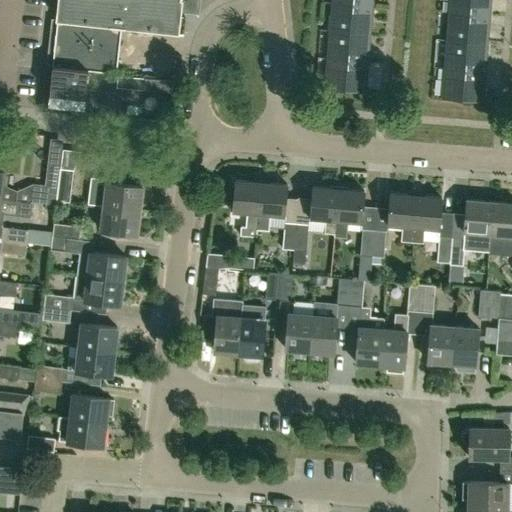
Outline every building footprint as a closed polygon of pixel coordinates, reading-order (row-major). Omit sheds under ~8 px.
[(59,0),(57,18),(121,25),(183,31),(183,30),(177,29),(180,0),(59,0)] [(487,16),(488,0),(450,0),(449,13),(487,16)] [(368,34),(370,6),(332,3),(330,30),(368,34)] [(484,43),(487,16),(449,13),(447,40),(484,43)] [(117,71),(121,25),(57,18),(52,64),(88,68),(117,71)] [(366,61),(368,34),(330,30),(327,58),(366,61)] [(482,71),(484,43),(447,40),(445,68),(482,71)] [(363,89),(366,61),(327,58),(325,86),(363,89)] [(84,108),(88,68),(52,64),(48,104),(84,108)] [(480,99),(482,71),(445,68),(442,96),(480,99)] [(170,92),(172,80),(144,77),(142,89),(170,92)] [(133,115),(145,116),(146,108),(134,107),(133,115)] [(18,151),(29,152),(31,134),(20,133),(18,151)] [(4,171),(5,159),(0,156),(0,196),(15,199),(16,189),(3,184),(4,171)] [(56,199),(60,167),(60,163),(47,161),(44,184),(33,183),(30,201),(42,202),(55,204),(56,199)] [(69,201),(73,169),(60,167),(56,199),(69,201)] [(257,229),(261,181),(236,179),(233,211),(247,212),(245,226),(241,226),(240,234),(256,236),(257,229)] [(139,209),(142,185),(106,181),(105,191),(94,190),(93,203),(104,205),(139,209)] [(285,215),(288,183),(261,181),(257,229),(268,230),(270,214),(285,215)] [(335,236),(339,188),(314,186),(312,218),(325,219),(324,232),(334,233),(334,236),(335,236)] [(363,222),(366,190),(339,188),(335,236),(346,237),(348,221),(363,222)] [(412,241),(416,195),(390,193),(388,225),(402,226),(401,240),(412,241)] [(439,229),(442,198),(416,195),(412,241),(423,242),(424,228),(439,229)] [(32,201),(30,201),(15,199),(0,196),(0,213),(30,217),(32,201)] [(489,252),(493,201),(467,199),(464,237),(452,236),(449,263),(449,264),(462,265),(464,247),(488,249),(488,251),(489,252)] [(511,202),(493,201),(489,252),(511,253),(511,202)] [(137,233),(139,209),(104,205),(101,228),(137,233)] [(79,238),(81,225),(53,222),(51,234),(79,238)] [(294,249),(297,223),(285,222),(283,248),(294,249)] [(297,223),(294,249),(293,262),(305,263),(306,250),(309,224),(297,223)] [(27,242),(28,230),(2,227),(1,239),(27,242)] [(372,256),(374,230),(363,229),(361,256),(372,256)] [(384,257),(386,231),(374,230),(372,256),(381,257),(384,257)] [(78,251),(79,238),(51,234),(50,247),(78,251)] [(449,263),(452,236),(440,235),(438,262),(449,263)] [(0,252),(25,255),(27,242),(1,239),(0,246),(0,252)] [(123,279),(126,256),(82,250),(81,258),(79,258),(77,274),(123,279)] [(256,257),(228,255),(227,267),(255,269),(256,257)] [(215,295),(219,268),(223,268),(206,266),(202,293),(215,295)] [(278,300),(280,272),(268,271),(265,299),(278,300)] [(291,301),(293,274),(280,272),(278,300),(291,301)] [(120,304),(123,279),(77,274),(75,291),(77,291),(77,297),(44,293),(43,306),(71,309),(85,311),(87,300),(120,304)] [(349,306),(351,278),(339,277),(337,305),(349,306)] [(351,278),(349,306),(360,307),(360,306),(362,306),(364,279),(351,278)] [(0,293),(15,296),(16,282),(0,280),(0,321),(17,323),(19,311),(0,309),(0,293)] [(420,311),(423,284),(411,283),(408,310),(420,311)] [(443,290),(444,285),(436,285),(423,284),(420,311),(433,312),(435,289),(443,290)] [(500,305),(500,293),(500,290),(480,289),(478,316),(499,317),(500,309),(500,305)] [(511,306),(511,294),(500,293),(500,305),(511,306)] [(243,304),(243,300),(213,297),(212,315),(217,316),(214,351),(238,353),(241,316),(242,316),(243,304)] [(241,316),(238,353),(244,353),(244,357),(246,359),(257,360),(260,358),(260,354),(262,355),(266,306),(243,304),(242,316),(241,316)] [(511,317),(511,306),(500,305),(500,309),(499,317),(511,317)] [(70,322),(71,309),(43,306),(41,318),(70,322)] [(336,315),(336,308),(314,306),(313,314),(310,351),(334,352),(337,315),(336,315)] [(379,365),(383,318),(370,317),(371,307),(362,306),(360,306),(360,307),(359,326),(356,363),(379,365)] [(286,349),(310,351),(313,314),(313,313),(313,308),(299,307),(299,312),(289,312),(286,349)] [(383,318),(379,365),(387,365),(387,371),(402,372),(403,367),(406,330),(408,314),(395,313),(394,329),(383,328),(384,318),(383,318)] [(511,330),(511,317),(499,317),(498,329),(511,330)] [(0,334),(15,336),(17,323),(0,321),(0,334)] [(115,350),(117,326),(82,322),(79,345),(115,350)] [(451,362),(454,325),(431,323),(427,369),(444,370),(447,368),(448,362),(451,362)] [(475,372),(478,327),(454,325),(451,362),(455,362),(454,368),(457,371),(475,372)] [(511,342),(511,330),(498,329),(497,341),(511,342)] [(511,355),(511,342),(497,341),(496,354),(511,355)] [(111,375),(115,350),(79,345),(77,358),(69,357),(67,369),(76,370),(111,375)] [(0,374),(17,377),(19,365),(0,362),(0,404),(27,408),(29,395),(0,391),(0,374)] [(62,380),(64,367),(36,364),(34,377),(62,380)] [(61,392),(62,380),(34,377),(33,389),(61,392)] [(112,413),(114,398),(108,397),(109,396),(73,392),(70,416),(106,420),(107,413),(112,413)] [(0,434),(19,437),(21,413),(0,410),(0,434)] [(510,411),(494,412),(494,422),(510,422),(510,411)] [(70,417),(59,416),(57,430),(60,430),(59,440),(103,445),(106,420),(70,416),(70,417)] [(511,470),(511,456),(508,457),(509,428),(469,428),(469,429),(467,430),(465,431),(464,432),(464,433),(463,434),(463,435),(463,437),(463,439),(464,441),(465,442),(467,443),(468,444),(469,444),(469,457),(500,458),(499,470),(511,470)] [(54,451),(55,437),(27,434),(26,447),(54,451)] [(0,492),(20,494),(23,468),(0,466),(0,492)] [(462,498),(468,499),(468,511),(504,511),(507,511),(508,482),(462,481),(462,498)]
